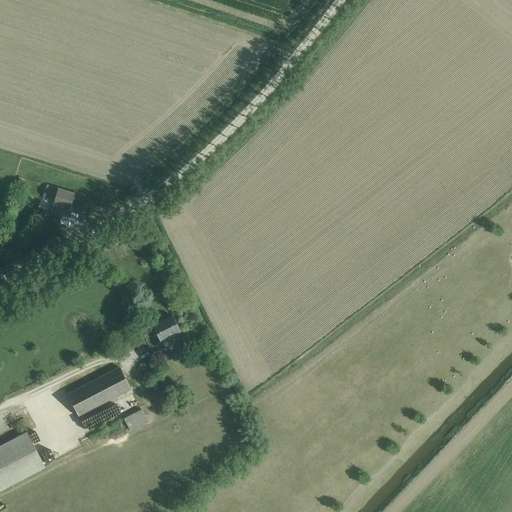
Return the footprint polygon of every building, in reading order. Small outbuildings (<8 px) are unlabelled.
[(74,194),(47,186),(44,196),(55,199),(53,205),(53,204),(51,212),(66,216),(69,209),(74,194)] [(152,326),(160,341),(180,331),(172,316),(152,326)] [(67,394),(78,416),(130,389),(119,367),(67,394)] [(89,412),(95,423),(122,410),(116,398),(89,412)] [(123,419),(130,431),(148,421),(141,409),(123,419)] [(0,446),(0,490),(44,468),(26,433),(0,446)] [(52,450),(55,457),(63,454),(60,447),(52,450)]
